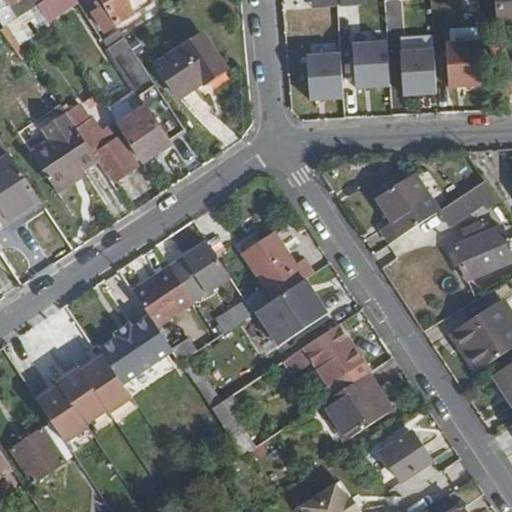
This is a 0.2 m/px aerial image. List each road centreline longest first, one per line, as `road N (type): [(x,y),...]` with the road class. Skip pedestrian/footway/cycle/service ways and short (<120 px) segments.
road 1 (residential): [(276,142),(511,496)]
road 2 (residential): [(276,142),(0,325)]
road 3 (residential): [(276,142),(511,129)]
road 4 (residential): [(262,0),(276,142)]
